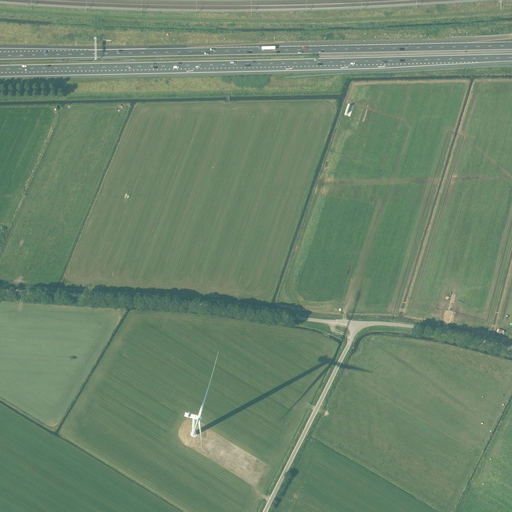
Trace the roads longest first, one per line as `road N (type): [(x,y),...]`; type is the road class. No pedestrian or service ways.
road 1 (track): [(511,11),(306,21),(0,12)]
road 2 (motorway): [(0,69),(511,57)]
road 3 (motorway): [(511,45),(0,54)]
road 4 (unclassified): [(359,322),(0,293)]
road 5 (unclassified): [(511,96),(447,117),(423,140),(359,322)]
road 6 (unclassified): [(265,511),(359,322)]
road 7 (unclassified): [(511,347),(359,322)]
